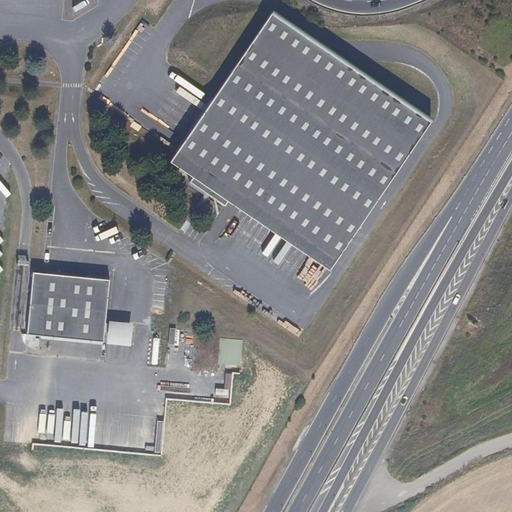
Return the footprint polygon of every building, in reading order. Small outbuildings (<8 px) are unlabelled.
[(234,197),(240,201),(338,265),(420,141),(433,122),(269,14),(211,102),(174,158),(198,173),(189,187),(225,211),(234,197)] [(229,228),(218,243),(226,249),(237,234),(229,228)] [(103,276),(33,271),(25,270),(20,333),(98,339),(103,276)] [(132,345),(133,322),(109,321),(107,344),(132,345)] [(220,339),(219,365),(242,365),(243,339),(220,339)]
